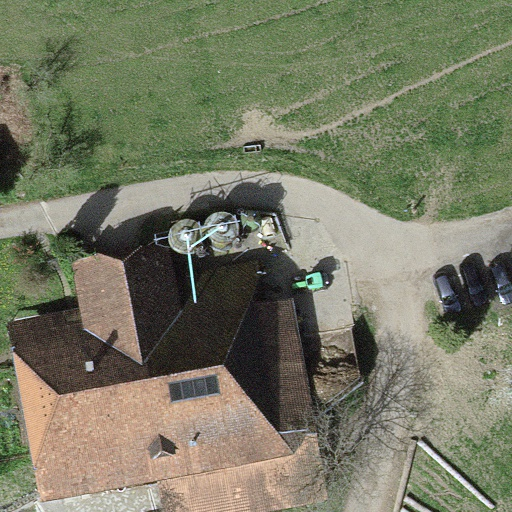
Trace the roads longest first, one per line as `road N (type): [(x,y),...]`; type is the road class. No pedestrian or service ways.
road 1 (track): [(383,243),(314,202),(248,186),(0,238)]
road 2 (track): [(359,511),(400,373),(399,308),(383,243)]
road 3 (track): [(511,241),(465,255),(383,243)]
